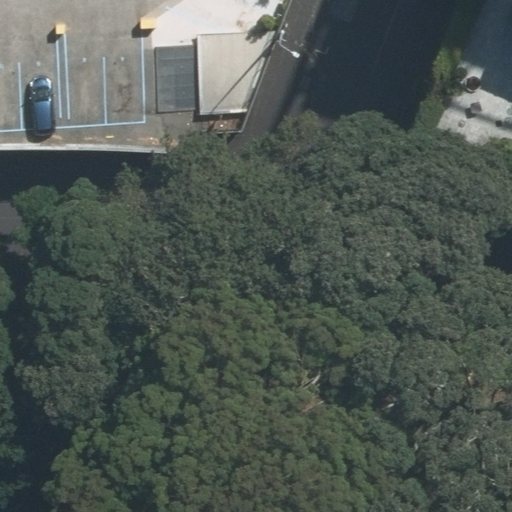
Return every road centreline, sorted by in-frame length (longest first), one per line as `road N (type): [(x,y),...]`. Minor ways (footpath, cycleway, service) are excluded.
road 1 (unclassified): [(0,236),(308,228)]
road 2 (residential): [(399,0),(308,228)]
road 3 (unclassified): [(308,228),(511,247)]
